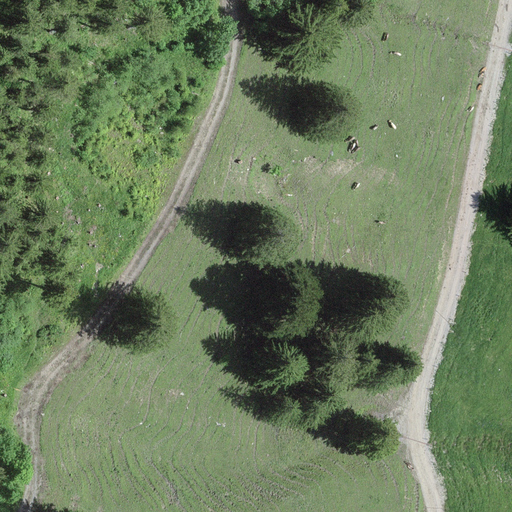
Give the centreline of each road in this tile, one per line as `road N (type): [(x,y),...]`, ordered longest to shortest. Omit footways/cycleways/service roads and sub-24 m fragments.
road 1 (track): [(22,511),(39,482),(28,405),(110,304),(220,111),(236,23),(232,0)]
road 2 (track): [(509,0),(451,291),(419,379),(412,426),(432,511)]
